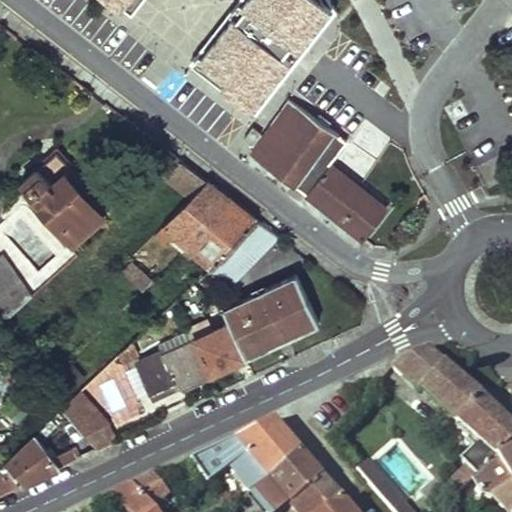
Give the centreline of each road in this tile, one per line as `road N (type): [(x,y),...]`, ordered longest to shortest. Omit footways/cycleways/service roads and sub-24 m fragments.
road 1 (tertiary): [(454,261),(385,268),(353,256),(11,0)]
road 2 (tertiary): [(30,511),(452,310)]
